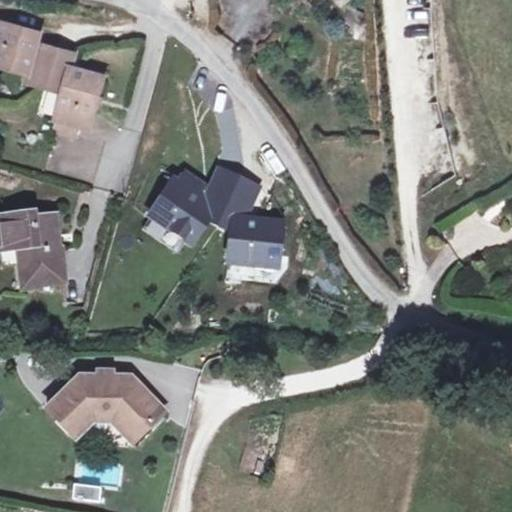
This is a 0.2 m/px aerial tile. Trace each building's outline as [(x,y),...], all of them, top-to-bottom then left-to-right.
[(40,33),(0,22),(0,64),(30,72),(27,82),(43,86),(53,48),(37,44),(40,33)] [(53,48),(43,86),(65,92),(72,68),(75,54),(53,48)] [(79,125),(90,129),(105,78),(72,68),(65,92),(57,119),(79,125)] [(42,92),(41,114),(54,115),(55,93),(42,92)] [(79,125),(57,119),(54,132),(75,138),(79,125)] [(260,189),(222,174),(212,193),(187,178),(181,187),(174,183),(151,219),(153,221),(177,237),(192,247),(209,223),(232,233),(229,263),(278,268),(284,225),(246,222),(260,189)] [(24,287),(64,283),(61,249),(57,250),(53,217),(36,219),(35,214),(0,217),(0,240),(1,251),(20,249),(24,287)] [(177,237),(153,221),(144,233),(169,250),(177,237)] [(47,408),(73,433),(91,416),(114,416),(136,439),(165,411),(131,377),(115,376),(97,376),(80,376),(47,408)] [(91,416),(73,433),(77,438),(92,423),(112,423),(132,443),(136,439),(114,416),(91,416)]
